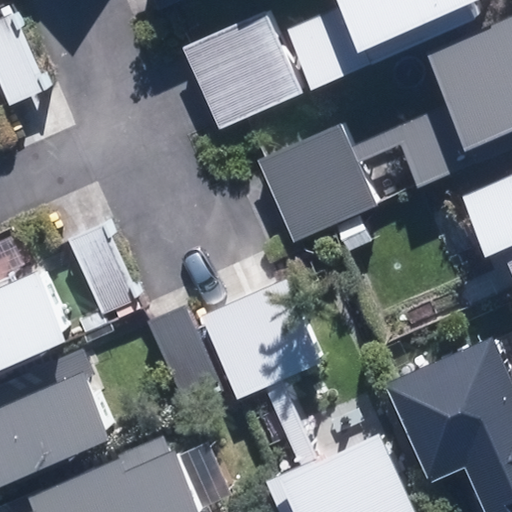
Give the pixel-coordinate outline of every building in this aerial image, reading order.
[(347,0),(349,2),(287,29),(314,91),(484,18),(478,4),(486,0),(347,0)] [(282,33),(271,9),(184,47),(221,133),(308,95),(282,33)] [(23,10),(0,19),(0,82),(11,109),(56,90),(23,10)] [(511,16),(431,49),(471,148),(511,131),(511,16)] [(346,123),(262,158),(297,242),(380,208),(370,182),(399,170),(392,152),(405,147),(422,189),(456,176),(430,112),(354,143),(346,123)] [(511,174),(465,194),(493,258),(510,251),(511,256),(511,174)] [(71,319),(49,264),(0,283),(0,373),(107,329),(151,312),(99,180),(56,197),(99,308),(71,319)] [(294,278),(207,312),(241,397),(267,386),(270,385),(289,378),(328,362),(294,278)] [(194,303),(154,320),(190,405),(231,388),(194,303)] [(511,511),(511,360),(511,361),(502,337),(395,379),(435,481),(471,467),(488,511),(511,511)] [(0,489),(121,436),(91,369),(0,409),(0,489)] [(423,511),(372,381),(268,421),(302,511),(423,511)] [(210,511),(179,434),(36,493),(42,507),(29,511),(210,511)]
